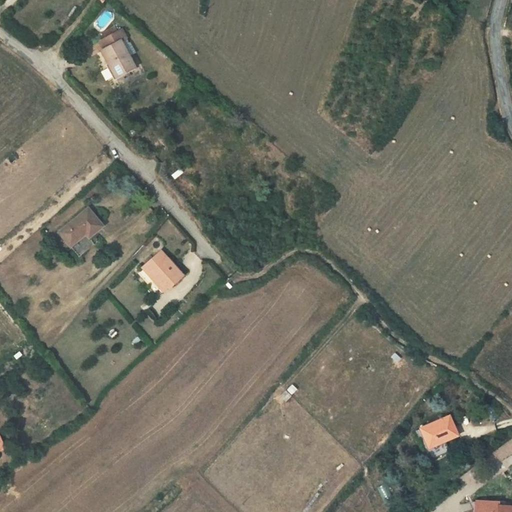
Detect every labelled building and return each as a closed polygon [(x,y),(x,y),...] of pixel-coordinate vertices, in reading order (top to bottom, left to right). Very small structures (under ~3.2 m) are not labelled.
[(102,33),(105,38),(117,32),(114,27),(102,33)] [(105,49),(101,51),(115,76),(134,66),(129,56),(120,41),(126,38),(122,29),(117,32),(105,38),(100,41),(105,49)] [(129,43),(126,38),(120,41),(129,56),(135,52),(130,42),(129,43)] [(170,127),(165,132),(168,136),(173,130),(170,127)] [(12,164),(17,159),(12,153),(6,158),(12,164)] [(88,249),(79,239),(86,233),(89,237),(102,226),(88,209),(59,233),(79,256),(88,249)] [(95,244),(89,237),(86,233),(79,239),(88,249),(95,244)] [(161,252),(138,273),(142,277),(147,272),(161,287),(164,291),(182,276),(161,252)] [(161,287),(147,272),(142,277),(155,292),(161,287)] [(457,435),(449,416),(421,428),(429,447),(424,449),(426,454),(428,453),(431,459),(444,454),(440,445),(446,442),(445,441),(457,435)] [(421,428),(416,430),(424,449),(429,447),(421,428)] [(446,442),(440,445),(444,454),(450,451),(446,442)] [(498,502),(477,501),(476,511),(511,511),(511,506),(498,506),(498,502)]
